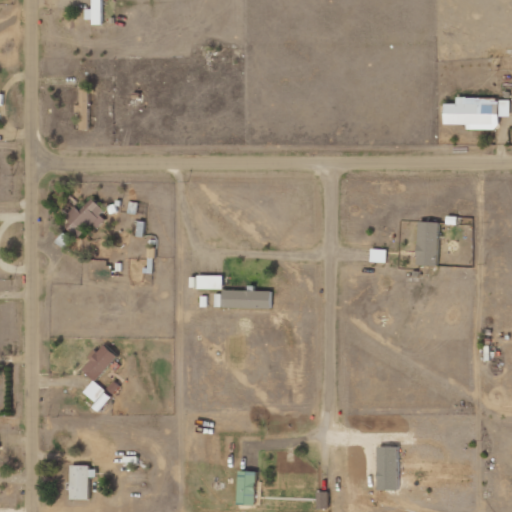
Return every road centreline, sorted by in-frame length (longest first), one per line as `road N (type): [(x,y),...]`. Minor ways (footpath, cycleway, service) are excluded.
road 1 (residential): [(33,511),(29,0)]
road 2 (residential): [(31,163),(511,162)]
road 3 (residential): [(328,409),(330,162)]
